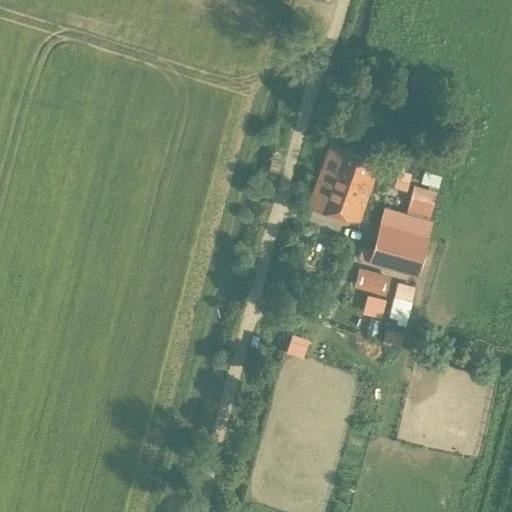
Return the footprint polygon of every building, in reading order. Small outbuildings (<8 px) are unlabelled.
[(331,141),(307,205),(359,220),(378,161),(331,141)] [(422,161),(425,146),(410,142),(407,157),(422,161)] [(391,167),(388,183),(407,187),(410,170),(391,167)] [(422,179),(439,183),(442,173),(424,168),(422,179)] [(363,244),(358,257),(417,273),(422,256),(420,256),(426,236),(424,236),(437,190),(415,184),(407,211),(385,206),(380,222),(379,221),(372,247),(363,244)] [(383,293),(388,277),(360,269),(355,285),(383,293)] [(366,290),(360,309),(381,315),(387,296),(366,290)] [(286,351),(306,354),(308,333),(288,330),(286,351)]
